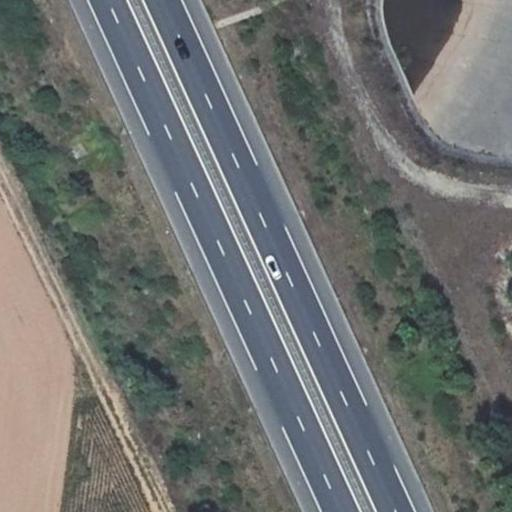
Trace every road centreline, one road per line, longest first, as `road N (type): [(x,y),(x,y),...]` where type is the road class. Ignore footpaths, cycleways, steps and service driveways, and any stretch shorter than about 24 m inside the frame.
road 1 (motorway): [(107,0),(340,511)]
road 2 (motorway): [(396,511),(163,0)]
